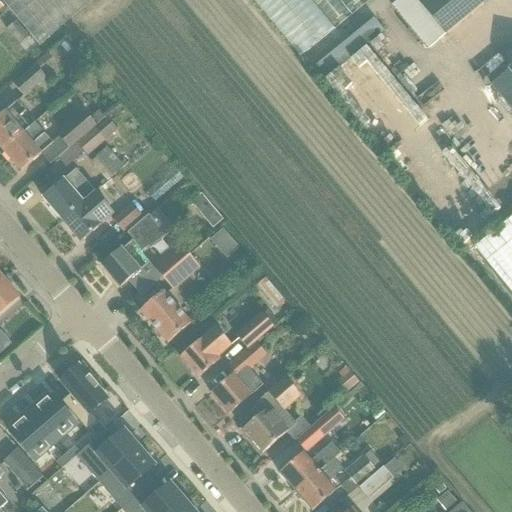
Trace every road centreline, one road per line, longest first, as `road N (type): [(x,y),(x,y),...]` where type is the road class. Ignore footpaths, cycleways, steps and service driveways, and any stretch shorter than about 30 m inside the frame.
road 1 (residential): [(249,511),(82,322)]
road 2 (residential): [(82,322),(0,226)]
